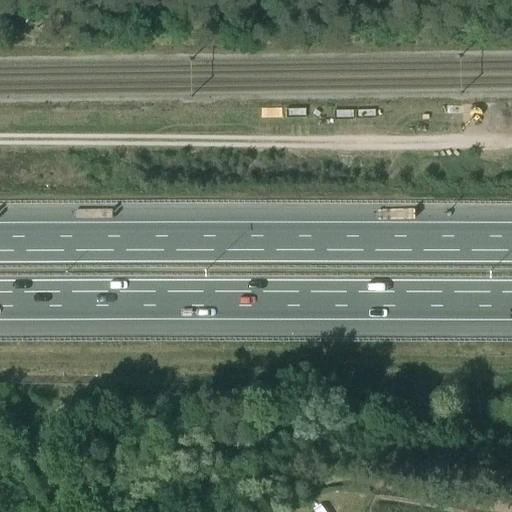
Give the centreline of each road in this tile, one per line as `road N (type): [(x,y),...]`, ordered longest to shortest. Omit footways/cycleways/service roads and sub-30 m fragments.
road 1 (motorway): [(0,303),(511,300)]
road 2 (motorway): [(511,245),(0,246)]
road 3 (track): [(511,142),(0,142)]
